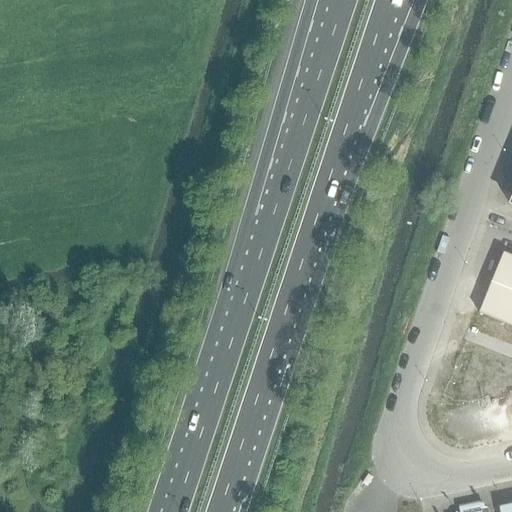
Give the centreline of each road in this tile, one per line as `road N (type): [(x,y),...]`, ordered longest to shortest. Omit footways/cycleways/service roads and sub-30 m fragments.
road 1 (trunk): [(344,0),(174,511)]
road 2 (trunk): [(225,511),(387,0)]
road 3 (unclassified): [(511,62),(407,374),(404,416),(413,453),(446,480),(511,470)]
